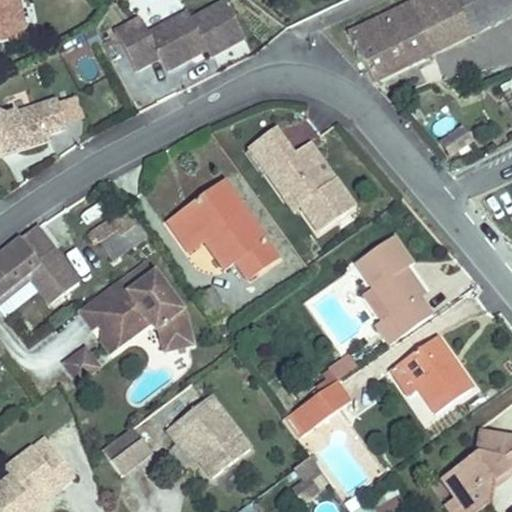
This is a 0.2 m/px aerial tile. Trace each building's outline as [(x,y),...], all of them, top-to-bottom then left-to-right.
[(0,0),(0,47),(27,42),(18,0),(0,0)] [(423,0),(348,36),(373,86),(474,37),(455,0),(433,10),(428,0),(423,0)] [(511,0),(455,0),(474,37),(511,18),(511,0)] [(147,34),(138,19),(113,33),(135,74),(161,61),(168,74),(206,54),(210,61),(244,43),(223,3),(189,20),(185,14),(147,34)] [(76,65),(87,84),(102,76),(91,57),(76,65)] [(59,102),(7,119),(0,115),(0,156),(5,158),(7,154),(17,150),(19,154),(52,143),(50,137),(69,131),(59,102)] [(454,117),(435,124),(440,138),(458,131),(454,117)] [(465,130),(439,141),(447,158),(472,148),(465,130)] [(299,207),(317,232),(352,207),(333,181),(322,189),(317,182),(321,179),(310,163),(306,166),(297,153),(290,157),(273,132),(248,150),(283,199),(290,194),(299,207)] [(322,189),(333,181),(307,145),(297,153),(306,166),(310,163),(321,179),(317,182),(322,189)] [(222,275),(234,267),(246,284),(280,260),(224,183),(165,225),(188,257),(202,247),(222,275)] [(293,212),(299,207),(290,194),(283,199),(293,212)] [(127,213),(92,236),(97,244),(116,231),(120,238),(137,228),(127,213)] [(53,250),(36,228),(20,241),(18,239),(0,253),(0,295),(38,266),(36,263),(53,250)] [(110,264),(145,241),(137,228),(120,238),(116,231),(97,244),(110,264)] [(418,297),(402,273),(407,269),(412,266),(394,239),(356,265),(391,316),(375,326),(389,346),(432,317),(418,297)] [(48,309),(80,284),(53,250),(36,263),(38,266),(0,295),(0,307),(29,285),(48,309)] [(407,269),(402,273),(418,297),(424,293),(407,269)] [(192,347),(185,317),(154,275),(127,295),(118,283),(78,313),(92,332),(98,328),(103,335),(101,344),(110,356),(126,343),(128,328),(131,326),(150,321),(152,324),(158,331),(164,354),(192,347)] [(211,290),(195,302),(212,326),(229,315),(211,290)] [(128,328),(126,343),(152,324),(150,321),(131,326),(128,328)] [(98,328),(92,332),(101,344),(103,335),(98,328)] [(438,339),(401,365),(418,390),(435,415),(471,390),(457,370),(454,371),(443,356),(447,352),(438,339)] [(99,370),(87,355),(81,354),(77,357),(91,376),(99,370)] [(78,385),(91,376),(77,357),(64,366),(78,385)] [(357,369),(349,358),(329,372),(337,383),(357,369)] [(418,390),(401,365),(388,373),(406,398),(418,390)] [(351,402),(337,383),(298,411),(311,430),(351,402)] [(211,398),(165,434),(176,449),(184,442),(200,463),(197,465),(210,482),(251,450),(211,398)] [(380,474),(406,460),(376,406),(350,421),(380,474)] [(311,430),(298,411),(292,415),(305,434),(311,430)] [(132,432),(102,455),(121,480),(151,457),(132,432)] [(441,482),(455,501),(463,496),(474,511),(476,511),(489,504),(493,482),(507,472),(511,473),(511,438),(480,433),(476,459),(441,482)] [(55,483),(60,490),(74,480),(44,440),(3,470),(9,478),(0,484),(0,511),(37,511),(35,509),(30,502),(55,483)] [(184,442),(176,449),(192,469),(197,465),(200,463),(184,442)] [(302,486),(320,473),(310,460),(293,473),(302,486)] [(354,493),(361,511),(391,511),(406,506),(394,477),(354,493)] [(30,502),(35,509),(60,490),(55,483),(30,502)] [(446,508),(449,511),(474,511),(463,496),(455,501),(446,508)] [(257,511),(251,503),(240,511),(257,511)]
